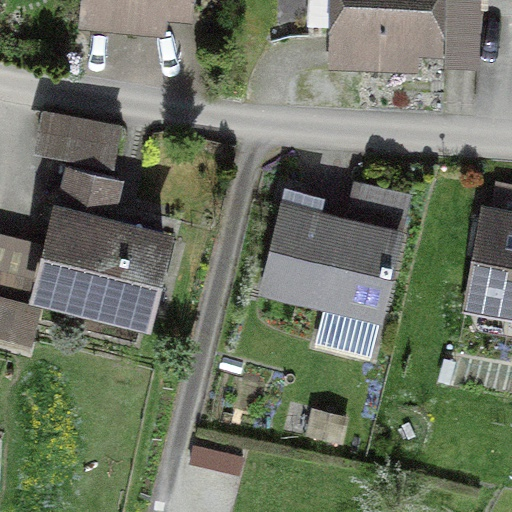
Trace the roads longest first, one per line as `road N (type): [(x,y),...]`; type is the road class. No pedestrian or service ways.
road 1 (residential): [(511,141),(256,130),(0,86)]
road 2 (track): [(256,130),(162,511)]
